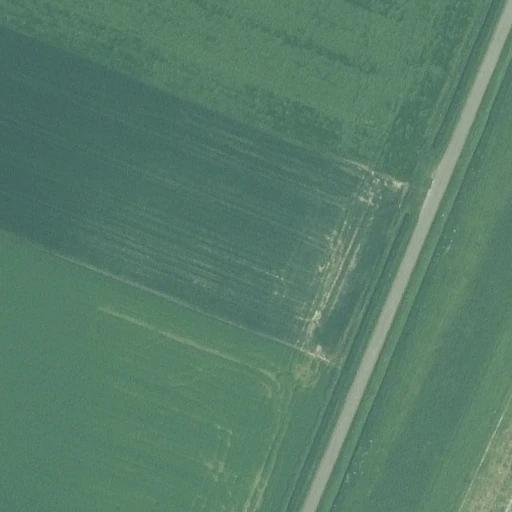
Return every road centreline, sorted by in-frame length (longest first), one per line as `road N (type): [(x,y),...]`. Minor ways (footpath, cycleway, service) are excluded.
road 1 (unclassified): [(307,511),(511,5)]
road 2 (track): [(511,377),(453,511)]
